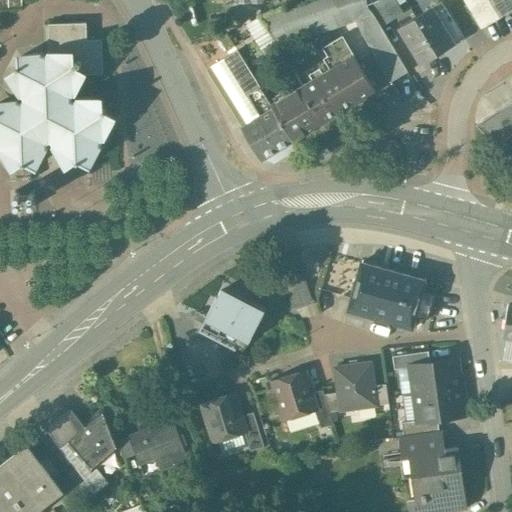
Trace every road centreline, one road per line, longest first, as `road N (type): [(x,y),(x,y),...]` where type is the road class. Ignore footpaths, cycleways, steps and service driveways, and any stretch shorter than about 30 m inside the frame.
road 1 (tertiary): [(0,402),(240,214)]
road 2 (residential): [(133,0),(240,214)]
road 3 (tertiary): [(240,214),(286,197),(339,195),(443,217)]
road 4 (residential): [(443,217),(461,102),(489,65),(511,52)]
road 5 (residential): [(506,511),(478,333)]
road 6 (residential): [(478,333),(338,339)]
